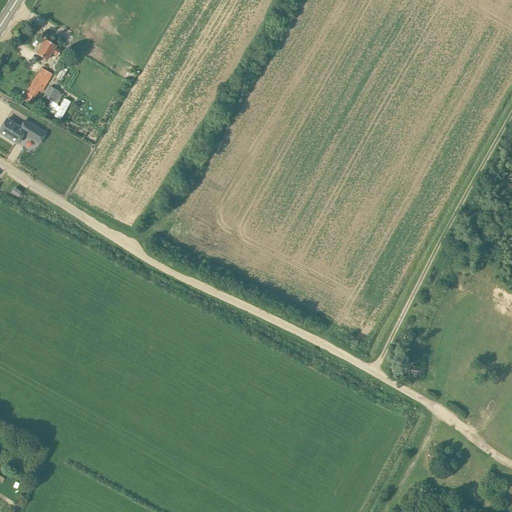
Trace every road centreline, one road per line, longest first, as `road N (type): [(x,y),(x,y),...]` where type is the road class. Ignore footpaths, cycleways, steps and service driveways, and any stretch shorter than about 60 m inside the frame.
road 1 (unclassified): [(440,411),(374,369),(158,266),(0,161)]
road 2 (track): [(463,200),(374,369)]
